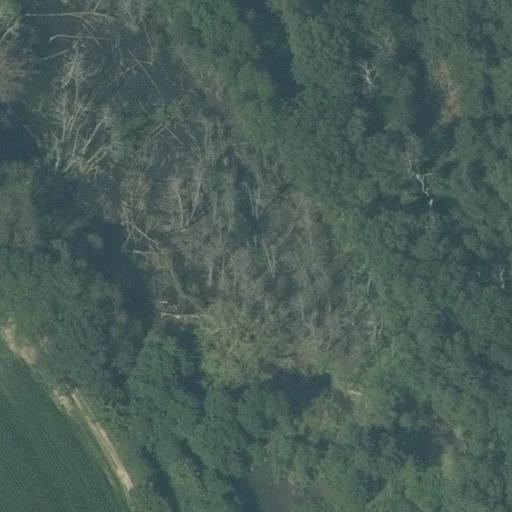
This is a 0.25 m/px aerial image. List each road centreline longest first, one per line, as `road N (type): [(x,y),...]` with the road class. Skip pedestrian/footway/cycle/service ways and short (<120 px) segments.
road 1 (track): [(511,410),(415,271),(380,187),(362,111)]
road 2 (unknown): [(0,263),(140,511)]
road 3 (track): [(362,111),(308,0)]
